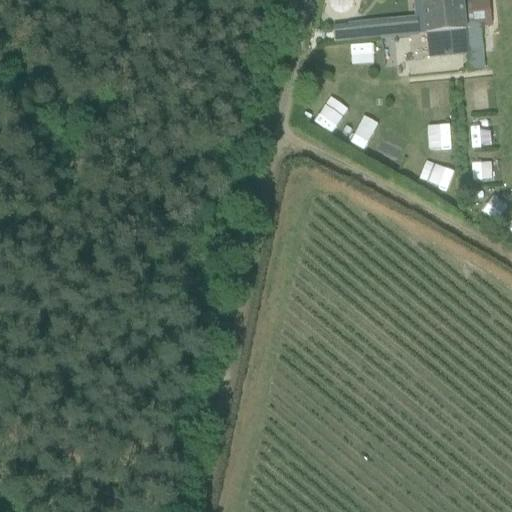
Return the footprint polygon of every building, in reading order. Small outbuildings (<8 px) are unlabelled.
[(471,0),(464,1),(464,0),(422,0),(424,20),(392,23),(393,40),(467,33),(467,30),(489,28),(486,0),(471,0)] [(362,42),(381,40),(379,24),(360,26),(362,42)] [(416,108),(448,107),(447,86),(415,88),(416,108)] [(464,93),(466,112),(497,109),(495,90),(464,93)] [(330,98),(314,122),(331,134),(348,110),(330,98)] [(468,127),(470,148),(500,146),(499,125),(468,127)] [(451,147),(451,131),(432,130),(432,147),(451,147)] [(375,159),(395,168),(402,152),(383,143),(375,159)] [(426,162),(419,180),(447,190),(454,172),(426,162)] [(491,197),(501,210),(511,201),(511,195),(506,187),(491,197)]
